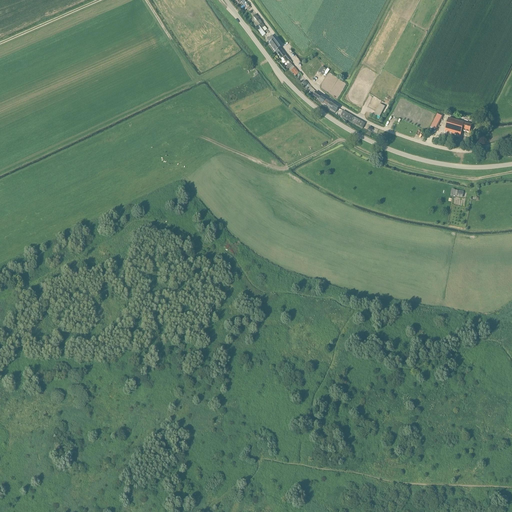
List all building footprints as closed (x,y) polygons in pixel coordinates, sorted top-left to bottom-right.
[(267,30),(255,15),(253,16),(264,32),(267,30)] [(258,31),(260,29),(253,19),(251,20),(258,31)] [(272,36),(267,40),(270,43),(269,44),(275,52),(276,53),(281,49),(272,36)] [(281,49),(276,53),(281,59),(283,58),(287,62),(289,61),(285,56),(286,55),(281,49)] [(293,66),(289,69),(290,71),(291,70),(295,76),(299,73),(293,66)] [(326,107),(329,103),(325,100),(321,97),(322,96),(316,92),(313,96),(321,101),(320,102),(322,104),(326,107)] [(329,103),(326,107),(335,113),(338,108),(330,103),(329,103)] [(354,124),(362,128),(364,123),(352,116),(343,111),(340,116),(354,124)] [(460,137),(462,131),(469,133),(472,125),(448,119),(444,132),(460,137)] [(452,189),(451,195),(453,196),(457,196),(462,197),(464,192),(458,191),(454,190),(452,189)]
